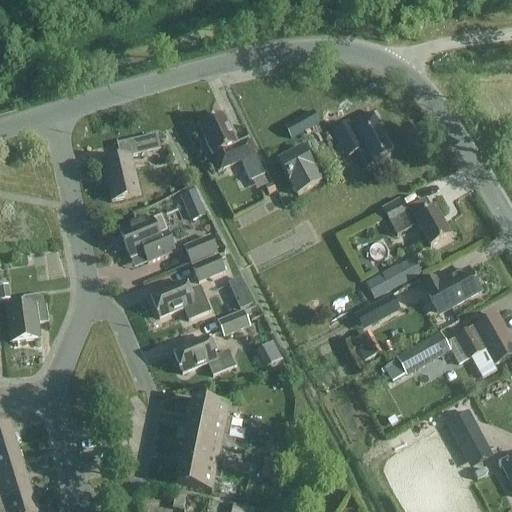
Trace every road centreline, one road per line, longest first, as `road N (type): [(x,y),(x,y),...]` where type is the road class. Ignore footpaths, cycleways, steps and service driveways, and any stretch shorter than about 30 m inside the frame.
road 1 (tertiary): [(400,66),(351,45),(271,53),(49,114)]
road 2 (residential): [(81,502),(138,482),(154,420),(152,395),(115,311),(83,291)]
road 3 (tertiary): [(511,230),(449,125),(400,66)]
road 4 (residential): [(83,291),(49,114)]
